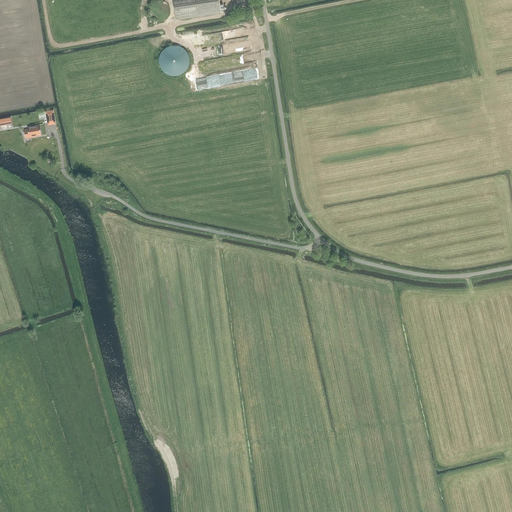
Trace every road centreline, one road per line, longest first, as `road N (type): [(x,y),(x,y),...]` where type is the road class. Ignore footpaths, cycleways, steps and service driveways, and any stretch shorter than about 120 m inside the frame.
road 1 (unclassified): [(406,272),(337,251),(300,211),(263,0)]
road 2 (track): [(161,26),(54,45),(44,0)]
